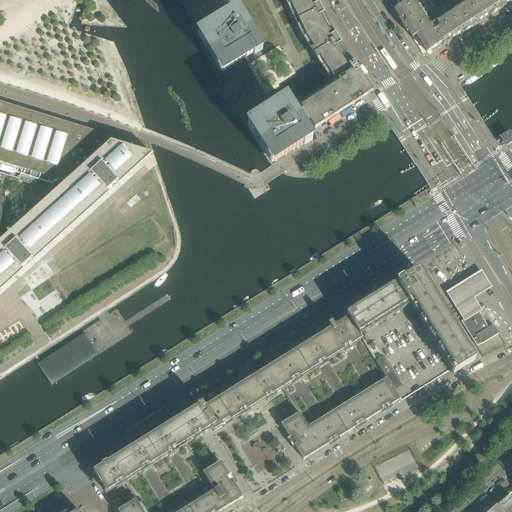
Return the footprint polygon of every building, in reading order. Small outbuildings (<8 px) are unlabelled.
[(329,25),(324,14),(316,0),(300,0),(290,5),(306,37),(323,28),(326,32),(331,28),(329,25)] [(386,0),(394,11),(410,0),(386,0)] [(431,26),(414,0),(410,0),(394,11),(399,19),(399,20),(400,21),(406,31),(406,30),(412,39),(415,36),(432,26),(431,26)] [(475,23),(479,21),(483,18),(471,0),(466,0),(467,0),(466,2),(448,14),(446,13),(443,15),(456,36),(464,31),(465,32),(476,25),(475,23)] [(502,6),(506,4),(511,0),(510,0),(471,0),(483,18),(491,13),(492,15),(503,7),(502,6)] [(261,49),(251,34),(238,12),(213,27),(200,35),(223,72),(232,67),(261,49)] [(448,41),(456,36),(443,15),(440,18),(439,19),(435,22),(435,23),(431,26),(432,26),(415,36),(426,54),(434,49),(441,44),(443,46),(449,43),(448,41)] [(344,49),(341,44),(331,28),(326,32),(323,28),(306,37),(313,48),(310,50),(317,60),(319,58),(326,68),(343,57),(340,52),(344,49)] [(314,130),(366,97),(372,92),(344,49),(340,52),(343,57),(326,68),(335,82),(337,81),(338,83),(300,108),(302,111),(309,122),(312,127),(314,130)] [(0,292),(152,155),(147,154),(136,150),(129,148),(112,143),(113,137),(0,102),(0,292)] [(311,140),(305,131),(302,127),(309,122),(302,111),(295,116),(287,103),(260,120),(250,127),(273,164),(283,157),(311,140)] [(511,142),(511,135),(509,131),(500,137),(506,147),(511,142)] [(45,320),(166,242),(150,216),(31,293),(24,298),(37,318),(39,316),(42,315),(45,320)] [(474,351),(440,295),(429,277),(427,276),(425,275),(423,274),(421,274),(418,270),(403,279),(402,279),(396,282),(397,283),(353,311),(346,315),(348,318),(348,319),(357,334),(408,302),(410,301),(433,336),(456,372),(475,361),(470,353),(474,351)] [(446,294),(465,324),(483,313),(475,300),(486,293),(492,289),(482,272),(475,276),(446,294)] [(456,372),(433,336),(410,301),(408,302),(357,334),(360,338),(334,354),(308,371),(282,387),(283,389),(282,389),(298,414),(299,413),(310,430),(388,381),(399,400),(401,402),(451,371),(453,374),(456,372)] [(498,334),(493,326),(488,329),(478,312),(461,322),(477,347),(481,344),(481,345),(498,334)] [(103,466),(93,472),(100,483),(107,493),(121,485),(119,483),(132,475),(158,458),(185,442),(186,444),(211,429),(213,432),(214,432),(223,426),(230,422),(235,418),(257,405),(282,389),(283,389),(282,387),(308,371),(334,354),(360,338),(357,334),(348,319),(335,327),(332,322),(328,325),(331,329),(322,335),(309,343),(309,344),(305,346),(305,345),(295,351),(283,359),(283,360),(279,362),(269,367),(257,375),(257,376),(253,379),(253,378),(243,384),(231,392),(227,395),(227,394),(217,400),(205,407),(205,408),(202,403),(197,406),(198,407),(185,415),(185,416),(181,418),(181,417),(173,423),(159,431),(159,432),(156,434),(155,434),(146,439),(133,448),(129,451),(129,450),(120,456),(107,464),(107,462),(102,465),(103,466)] [(98,355),(85,335),(38,365),(51,386),(98,355)] [(303,460),(399,400),(388,381),(310,430),(299,413),(298,414),(281,425),(290,439),(292,437),(297,445),(294,446),(303,460)] [(211,488),(203,474),(204,473),(186,444),(185,442),(158,458),(132,475),(119,483),(121,485),(124,483),(131,494),(142,511),(181,511),(189,507),(202,499),(214,492),(211,488)] [(220,463),(204,473),(203,474),(211,488),(229,477),(220,463)] [(242,498),(229,477),(211,488),(214,492),(225,509),(242,498)] [(220,511),(225,509),(214,492),(202,499),(210,511),(220,511)] [(142,511),(131,494),(125,498),(129,505),(118,511),(142,511)] [(508,495),(495,507),(499,511),(511,511),(511,501),(511,500),(510,497),(508,495)] [(210,511),(202,499),(189,507),(192,511),(210,511)]
